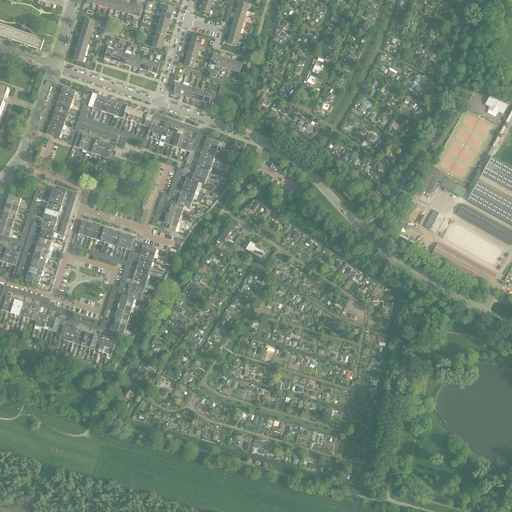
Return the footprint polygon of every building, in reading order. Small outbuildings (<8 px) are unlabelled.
[(113,0),(106,0),(105,7),(110,9),(113,0)] [(119,1),(116,0),(113,0),(110,9),(116,11),(119,1)] [(204,0),(203,0),(202,6),(212,8),(213,3),(204,0)] [(125,2),(119,1),(116,11),(122,12),(125,2)] [(131,4),(125,2),(122,12),(128,14),(131,4)] [(240,2),(238,8),(248,11),(249,5),(240,2)] [(137,6),(131,4),(128,14),(134,16),(137,6)] [(164,5),(162,12),(172,15),(174,8),(164,5)] [(143,8),(137,6),(134,16),(140,18),(143,8)] [(210,15),(212,8),(202,6),(200,12),(210,15)] [(238,8),(236,14),(246,17),(248,11),(238,8)] [(172,15),(162,12),(161,17),(170,20),(172,15)] [(236,14),(234,20),(244,23),(246,17),(236,14)] [(170,20),(161,17),(159,23),(169,26),(170,20)] [(86,18),(84,24),(94,27),(95,21),(86,18)] [(244,23),(234,20),(233,25),(242,28),(244,23)] [(169,26),(159,23),(157,29),(167,32),(169,26)] [(13,29),(0,24),(0,36),(9,39),(13,29)] [(84,24),(82,30),(92,33),(94,27),(84,24)] [(233,25),(231,31),(241,34),(242,28),(233,25)] [(29,35),(13,29),(9,39),(25,45),(29,35)] [(167,32),(157,29),(155,35),(165,38),(167,32)] [(82,30),(80,36),(90,39),(92,33),(82,30)] [(231,31),(229,37),(239,40),(241,34),(231,31)] [(283,41),(287,36),(282,32),(278,37),(283,41)] [(45,41),(29,35),(25,45),(41,51),(45,41)] [(165,38),(155,35),(154,41),(163,44),(165,38)] [(80,36),(79,42),(88,45),(90,39),(80,36)] [(193,36),(191,42),(201,45),(203,39),(193,36)] [(237,46),(239,40),(229,37),(227,43),(237,46)] [(163,44),(154,41),(152,47),(162,50),(163,44)] [(79,42),(77,48),(87,51),(88,45),(79,42)] [(191,42),(189,48),(199,51),(201,45),(191,42)] [(411,47),(412,46),(406,44),(404,49),(412,52),(413,48),(411,47)] [(87,51),(77,48),(75,54),(85,57),(87,51)] [(189,48),(188,54),(197,57),(199,51),(189,48)] [(104,58),(110,60),(113,50),(107,49),(104,58)] [(119,52),(113,50),(110,60),(116,62),(119,52)] [(125,54),(119,52),(116,62),(122,64),(125,54)] [(85,57),(75,54),(73,60),(83,63),(85,57)] [(131,56),(125,54),(122,64),(128,65),(131,56)] [(188,54),(186,60),(196,63),(197,57),(188,54)] [(210,65),(216,66),(219,57),(213,55),(210,65)] [(137,57),(131,56),(128,65),(134,67),(137,57)] [(143,59),(137,57),(134,67),(140,69),(143,59)] [(225,58),(219,57),(216,66),(222,68),(225,58)] [(231,60),(225,58),(222,68),(228,70),(231,60)] [(148,61),(143,59),(140,69),(145,71),(148,61)] [(194,69),(196,63),(186,60),(184,66),(194,69)] [(237,62),(231,60),(228,70),(234,72),(237,62)] [(154,62),(148,61),(145,71),(151,72),(154,62)] [(160,64),(154,62),(151,72),(158,74),(160,64)] [(243,64),(237,62),(234,72),(240,73),(243,64)] [(319,75),(321,69),(315,66),(312,72),(319,75)] [(313,85),(316,78),(311,76),(308,83),(313,85)] [(174,93),(180,95),(183,85),(177,84),(174,93)] [(189,87),(183,85),(180,95),(186,97),(189,87)] [(0,126),(8,104),(4,103),(9,90),(0,86),(0,126)] [(63,87),(63,88),(62,91),(75,96),(76,91),(63,87)] [(194,89),(189,87),(186,97),(191,99),(194,89)] [(200,91),(194,89),(191,99),(197,100),(200,91)] [(75,96),(62,91),(60,95),(73,100),(75,96)] [(206,92),(200,91),(197,100),(203,102),(206,92)] [(212,94),(206,92),(203,102),(209,104),(212,94)] [(98,95),(93,93),(89,106),(93,108),(98,95)] [(73,100),(60,95),(59,100),(72,104),(73,100)] [(102,97),(98,95),(93,108),(98,110),(102,97)] [(106,98),(102,97),(98,110),(102,111),(106,98)] [(507,106),(490,97),(486,104),(491,107),(489,109),(497,114),(498,111),(503,114),(507,106)] [(111,100),(106,98),(102,111),(106,113),(111,100)] [(72,104),(59,100),(57,104),(70,109),(72,104)] [(115,101),(111,100),(106,113),(110,114),(115,101)] [(119,103),(115,101),(110,114),(114,116),(119,103)] [(123,104),(119,103),(114,116),(119,117),(123,104)] [(70,109),(57,104),(56,108),(69,113),(70,109)] [(128,106),(123,104),(119,117),(123,119),(128,106)] [(132,107),(128,106),(123,119),(127,120),(132,107)] [(136,109),(132,107),(127,120),(132,122),(136,109)] [(69,113),(56,108),(54,112),(67,117),(69,113)] [(140,110),(136,109),(132,122),(136,123),(140,110)] [(144,112),(140,110),(136,123),(140,125),(144,112)] [(67,117),(54,112),(53,116),(66,121),(67,117)] [(149,113),(144,112),(140,125),(144,126),(149,113)] [(153,115),(149,113),(144,126),(149,128),(153,115)] [(66,121),(53,116),(51,121),(64,125),(66,121)] [(64,125),(51,121),(50,125),(63,130),(64,125)] [(156,126),(152,124),(147,137),(152,139),(156,126)] [(63,130),(50,125),(48,129),(61,134),(63,130)] [(161,127),(156,126),(152,139),(156,140),(161,127)] [(165,129),(161,127),(156,140),(160,142),(165,129)] [(61,134),(48,129),(47,134),(60,138),(61,134)] [(169,130),(165,129),(160,142),(165,143),(169,130)] [(174,132),(169,130),(165,143),(169,145),(174,132)] [(177,133),(174,132),(169,145),(173,146),(177,133)] [(182,135),(177,133),(173,146),(177,148),(182,135)] [(79,134),(75,146),(74,147),(79,148),(84,135),(79,134)] [(88,137),(84,135),(79,148),(83,150),(88,137)] [(186,136),(182,135),(177,148),(181,149),(186,136)] [(190,138),(186,136),(181,149),(186,151),(190,138)] [(92,138),(88,137),(83,150),(87,151),(92,138)] [(220,142),(207,137),(206,142),(219,146),(220,142)] [(97,140),(92,138),(87,151),(92,153),(97,140)] [(195,139),(190,138),(186,151),(190,152),(195,139)] [(101,141),(97,140),(92,153),(96,154),(101,141)] [(105,143),(101,141),(96,154),(100,156),(105,143)] [(219,146),(206,142),(204,146),(217,151),(219,146)] [(109,144),(105,143),(100,156),(104,157),(109,144)] [(113,146),(109,144),(104,157),(109,159),(113,146)] [(217,151),(204,146),(203,150),(216,155),(217,151)] [(216,155),(203,150),(201,154),(214,159),(216,155)] [(214,159),(201,154),(200,159),(213,163),(214,159)] [(511,167),(492,156),(482,175),(511,191),(511,167)] [(213,163),(200,159),(198,163),(211,167),(213,163)] [(357,167),(360,162),(356,159),(352,164),(357,167)] [(211,167),(198,163),(197,167),(210,172),(211,167)] [(210,172),(197,167),(195,171),(208,176),(210,172)] [(208,176),(195,171),(194,176),(207,180),(208,176)] [(194,176),(192,180),(202,184),(205,185),(207,180),(194,176)] [(202,184),(192,180),(187,178),(185,182),(198,187),(201,188),(202,184)] [(198,187),(185,182),(183,187),(196,191),(198,187)] [(511,201),(478,182),(467,201),(511,225),(511,201)] [(196,191),(183,187),(182,191),(195,195),(196,191)] [(66,192),(53,188),(52,192),(65,196),(66,192)] [(195,195),(182,191),(180,195),(193,200),(195,195)] [(65,196),(52,192),(51,196),(64,200),(65,196)] [(21,199),(8,195),(7,199),(20,203),(21,199)] [(193,200),(180,195),(179,199),(192,204),(193,200)] [(64,200),(51,196),(49,201),(62,205),(64,200)] [(20,203),(7,199),(6,203),(19,207),(20,203)] [(192,204),(179,199),(177,203),(185,206),(190,208),(192,204)] [(62,205),(49,201),(48,205),(61,209),(62,205)] [(177,203),(172,201),(170,206),(183,211),(185,206),(177,203)] [(19,207),(6,203),(4,208),(17,212),(19,207)] [(257,203),(253,209),(257,212),(261,206),(257,203)] [(61,209),(48,205),(46,209),(60,213),(61,209)] [(511,232),(462,205),(457,215),(511,245),(511,232)] [(183,211),(170,206),(169,210),(182,215),(183,211)] [(17,212),(4,208),(3,212),(16,216),(17,212)] [(60,213),(46,209),(45,214),(58,218),(60,213)] [(182,215),(169,210),(167,214),(180,219),(182,215)] [(434,211),(425,227),(435,232),(444,217),(434,211)] [(16,216),(3,212),(1,216),(15,221),(16,216)] [(58,218),(45,214),(44,218),(57,222),(58,218)] [(180,219),(167,214),(166,219),(179,223),(180,219)] [(15,221),(1,216),(0,221),(13,225),(15,221)] [(57,222),(44,218),(42,222),(55,226),(57,222)] [(179,223),(166,219),(164,223),(177,227),(179,223)] [(13,225),(0,221),(0,220),(0,225),(12,229),(13,225)] [(83,221),(79,233),(79,234),(83,236),(87,223),(83,221)] [(55,226),(42,222),(41,227),(54,231),(55,226)] [(92,224),(87,223),(83,236),(87,237),(92,224)] [(177,227),(164,223),(163,227),(176,232),(177,227)] [(96,225),(92,224),(87,237),(92,238),(96,225)] [(12,229),(0,225),(0,230),(10,234),(12,229)] [(100,227),(96,225),(92,238),(96,240),(100,227)] [(104,228),(100,227),(96,240),(100,241),(104,228)] [(109,229),(104,228),(100,241),(105,242),(109,229)] [(42,229),(41,234),(54,238),(55,233),(42,229)] [(113,231),(109,229),(105,242),(109,244),(113,231)] [(117,232),(113,231),(109,244),(113,245),(117,232)] [(121,233),(117,232),(113,245),(117,246),(121,233)] [(126,235),(121,233),(117,246),(122,248),(126,235)] [(223,233),(220,238),(225,241),(228,236),(223,233)] [(54,238),(41,234),(39,238),(53,242),(54,238)] [(130,236),(126,235),(122,248),(126,249),(130,236)] [(135,237),(130,236),(126,249),(131,251),(135,237)] [(53,242),(39,238),(38,242),(51,246),(53,242)] [(51,246),(38,242),(37,247),(50,251),(51,246)] [(250,242),(246,249),(261,259),(265,253),(254,247),(255,245),(250,242)] [(438,244),(432,254),(490,286),(496,276),(438,244)] [(144,245),(142,250),(156,254),(157,249),(152,248),(144,245)] [(50,251),(37,247),(35,251),(49,255),(50,251)] [(11,250),(7,248),(2,262),(7,263),(11,250)] [(15,251),(11,250),(7,263),(11,264),(15,251)] [(142,250),(141,254),(154,258),(156,254),(142,250)] [(20,253),(15,251),(11,264),(16,266),(20,253)] [(49,255),(35,251),(34,255),(47,259),(49,255)] [(141,254),(140,259),(153,263),(154,258),(141,254)] [(47,259),(34,255),(33,259),(46,263),(47,259)] [(46,263),(33,259),(31,264),(45,268),(46,263)] [(140,259),(138,263),(152,267),(153,263),(140,259)] [(138,263),(137,267),(150,271),(152,267),(138,263)] [(45,268),(31,264),(30,268),(43,272),(45,268)] [(137,267),(136,271),(149,275),(150,271),(137,267)] [(43,272),(30,268),(29,272),(42,276),(43,272)] [(136,271),(134,276),(147,280),(149,275),(136,271)] [(42,276),(29,272),(27,277),(40,281),(42,276)] [(134,276),(133,280),(146,284),(147,280),(134,276)] [(40,281),(27,277),(26,281),(39,285),(40,281)] [(133,280),(132,284),(145,288),(146,284),(133,280)] [(132,284),(130,288),(143,293),(145,288),(132,284)] [(130,288),(129,293),(142,297),(143,293),(130,288)] [(129,293),(128,297),(127,297),(135,300),(141,301),(142,297),(129,293)] [(122,295),(120,300),(134,304),(135,300),(127,297),(128,297),(122,295)] [(2,310),(7,312),(11,299),(6,297),(2,310)] [(15,300),(11,299),(7,312),(11,313),(15,300)] [(19,301),(15,300),(11,313),(15,314),(19,301)] [(120,300),(119,304),(132,308),(134,304),(120,300)] [(24,303),(19,301),(15,314),(20,316),(24,303)] [(28,304),(24,303),(20,316),(24,317),(28,304)] [(32,305),(28,304),(24,317),(28,318),(32,305)] [(135,309),(132,308),(119,304),(118,308),(131,313),(133,313),(135,309)] [(37,307),(32,305),(28,318),(33,320),(37,307)] [(41,308),(37,307),(33,320),(37,321),(40,313),(41,308)] [(118,308),(116,313),(130,317),(131,313),(118,308)] [(44,314),(40,313),(37,321),(35,326),(40,327),(44,314)] [(116,313),(115,317),(128,321),(130,317),(116,313)] [(49,316),(44,314),(40,327),(44,329),(49,316)] [(52,317),(49,316),(44,329),(48,330),(52,317)] [(57,318),(52,317),(48,330),(52,331),(57,318)] [(128,321),(115,317),(114,321),(127,325),(128,321)] [(61,319),(57,318),(52,331),(57,333),(61,319)] [(66,321),(61,319),(57,333),(61,334),(64,326),(66,321)] [(114,321),(112,325),(126,330),(127,325),(114,321)] [(112,325),(111,330),(124,334),(126,330),(112,325)] [(68,327),(64,326),(61,334),(60,339),(64,340),(68,327)] [(73,329),(68,327),(64,340),(68,342),(73,329)] [(77,330),(73,329),(68,342),(73,343),(77,330)] [(81,331),(77,330),(73,343),(77,344),(81,331)] [(85,333),(81,331),(77,344),(81,346),(85,333)] [(90,334),(85,333),(81,346),(86,347),(90,334)] [(94,335),(90,334),(86,347),(90,348),(94,335)] [(98,337),(94,335),(90,348),(94,350),(98,337)] [(103,338),(98,337),(94,350),(98,351),(103,338)] [(107,339),(103,338),(98,351),(103,352),(107,339)] [(111,341),(107,339),(103,352),(107,354),(111,341)] [(195,348),(198,343),(193,340),(190,345),(195,348)] [(116,342),(111,341),(107,354),(112,355),(116,342)] [(133,392),(127,389),(123,396),(129,400),(133,392)] [(161,425),(163,418),(160,417),(159,419),(155,418),(153,423),(161,425)]
